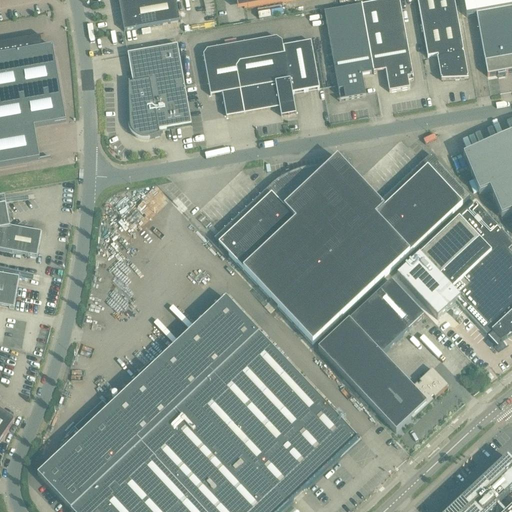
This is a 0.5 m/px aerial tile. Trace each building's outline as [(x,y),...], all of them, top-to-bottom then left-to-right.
[(175,0),(151,0),(119,6),(124,33),(180,23),(175,0)] [(235,0),(238,11),(244,10),(246,10),(284,3),(283,0),(235,0)] [(462,53),(463,53),(453,0),(417,0),(427,59),(437,57),(438,59),(437,60),(441,81),(442,80),(442,82),(441,82),(441,83),(468,81),(467,81),(467,79),(468,79),(463,55),(462,55),(462,53)] [(511,0),(462,0),(466,18),(476,17),(487,78),(511,73),(511,0)] [(362,6),(361,6),(374,76),(374,75),(385,73),(389,94),(409,90),(408,81),(412,80),(412,81),(413,81),(399,1),(362,7),(362,6)] [(374,76),(361,6),(361,7),(324,14),(339,98),(339,96),(344,96),(345,102),(365,98),(361,77),(373,75),(373,76),(374,76)] [(0,168),(40,162),(34,130),(66,124),(53,48),(42,50),(40,41),(44,40),(43,39),(0,46),(0,168)] [(281,117),(296,115),(292,96),(319,91),(311,44),(283,49),(282,43),(276,40),(207,52),(203,57),(210,98),(222,96),(226,118),(227,118),(227,117),(279,107),(281,117)] [(177,47),(127,56),(133,86),(129,86),(129,83),(128,83),(130,127),(130,128),(130,129),(131,131),(131,132),(131,133),(132,134),(133,135),(134,136),(135,137),(136,138),(137,139),(138,139),(139,140),(140,140),(141,141),(143,141),(145,141),(147,141),(148,141),(149,140),(161,137),(160,136),(159,136),(159,132),(191,127),(177,47)] [(511,137),(463,158),(479,196),(489,192),(501,220),(511,216),(511,137)] [(226,240),(219,246),(228,256),(312,346),(470,199),(431,157),(422,165),(421,164),(416,169),(417,170),(415,171),(414,170),(409,175),(410,176),(408,178),(407,177),(402,182),(403,183),(401,184),(400,183),(395,188),(396,189),(394,191),(393,190),(388,195),(389,196),(387,198),(386,196),(381,201),(382,202),(379,205),(352,176),(349,162),(341,164),(337,160),(332,165),(310,169),(302,171),(295,173),(288,176),(281,180),(277,183),(273,186),(270,189),(263,196),(262,194),(256,199),(257,200),(256,202),(255,201),(249,206),(250,207),(249,209),(248,208),(242,212),(243,214),(242,215),(241,214),(235,219),(236,220),(235,222),(234,221),(228,226),(229,227),(228,228),(227,227),(221,232),(222,233),(221,235),(226,240)] [(511,243),(476,204),(397,278),(437,321),(456,304),(487,337),(491,333),(493,336),(489,340),(488,339),(497,349),(498,349),(496,347),(500,343),(501,344),(511,336),(511,255),(508,252),(511,248),(511,243)] [(0,207),(0,252),(37,259),(41,234),(10,229),(6,206),(0,207)] [(214,241),(219,246),(226,240),(221,235),(214,241)] [(0,307),(14,310),(19,280),(0,276),(0,307)] [(391,284),(318,352),(396,435),(411,421),(412,422),(433,403),(431,401),(433,399),(435,401),(448,389),(432,372),(419,384),(420,385),(418,387),(417,386),(412,390),(381,358),(424,319),(391,284)] [(281,511),(358,441),(226,300),(156,366),(152,361),(138,374),(142,379),(37,477),(69,511),(281,511)] [(0,442),(15,421),(0,411),(0,399),(0,398),(0,442)] [(451,511),(490,511),(496,507),(495,511),(511,511),(511,506),(506,511),(500,511),(501,511),(502,507),(499,505),(511,492),(511,464),(507,460),(451,511)]
